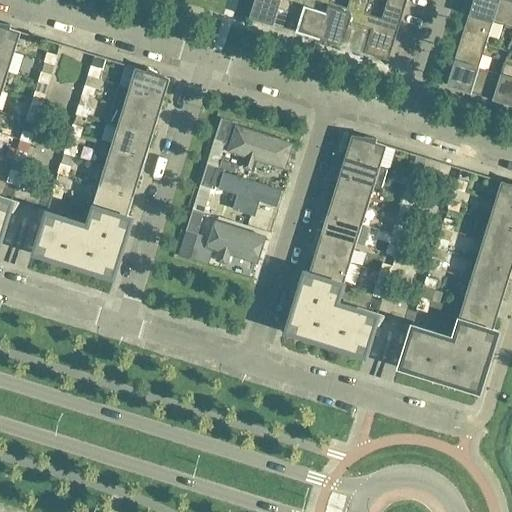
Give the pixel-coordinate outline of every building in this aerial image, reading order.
[(289,12),(292,0),(253,0),(248,17),(272,25),(277,8),(289,12)] [(318,39),(329,2),(330,3),(330,0),(292,0),(289,12),(300,15),(295,32),(318,39)] [(357,33),(364,13),(368,0),(348,0),(347,8),(330,3),(329,2),(318,39),(341,46),(346,29),(357,33)] [(511,27),(511,0),(472,0),(461,37),(485,45),(492,22),(511,27)] [(387,60),(404,7),(386,1),(381,19),(364,13),(357,33),(369,36),(363,53),(387,60)] [(0,48),(13,52),(20,32),(8,28),(9,25),(8,24),(0,23),(0,48)] [(478,68),(485,45),(461,37),(446,85),(493,99),(500,75),(478,68)] [(0,69),(7,72),(13,52),(0,48),(0,69)] [(54,65),(57,56),(46,52),(43,62),(54,65)] [(511,105),(511,65),(503,63),(500,75),(493,99),(511,105)] [(98,79),(101,69),(90,66),(87,75),(98,79)] [(162,99),(169,78),(157,74),(157,73),(149,68),(147,68),(146,71),(135,68),(128,88),(162,99)] [(48,85),(51,75),(40,72),(37,81),(48,85)] [(92,98),(95,89),(84,85),(81,95),(92,98)] [(156,118),(162,99),(128,88),(122,108),(156,118)] [(42,104),(45,95),(34,91),(31,101),(42,104)] [(86,117),(89,108),(78,105),(75,114),(86,117)] [(150,138),(156,118),(122,108),(116,127),(150,138)] [(36,124),(39,114),(28,111),(25,120),(36,124)] [(225,143),(231,123),(232,121),(220,118),(214,139),(215,139),(225,143)] [(80,137),(83,128),(72,124),(69,134),(80,137)] [(144,157),(150,138),(116,127),(110,147),(144,157)] [(30,143),(33,134),(22,130),(19,140),(30,143)] [(379,166),(385,145),(374,142),(375,139),(374,138),(364,137),(363,138),(351,135),(345,155),(379,166)] [(74,157),(76,147),(66,144),(63,153),(74,157)] [(138,177),(144,157),(110,147),(104,166),(138,177)] [(24,163),(27,153),(16,150),(13,159),(24,163)] [(387,169),(379,166),(345,155),(339,175),(373,185),(381,188),(387,169)] [(67,176),(70,167),(60,163),(57,173),(67,176)] [(211,188),(217,167),(207,164),(206,164),(199,185),(200,185),(211,188)] [(132,196),(138,177),(104,166),(98,186),(132,196)] [(420,179),(423,169),(412,166),(409,175),(420,179)] [(17,185),(21,173),(10,169),(6,182),(17,185)] [(367,205),(373,185),(339,175),(333,194),(367,205)] [(464,192),(467,182),(456,179),(453,189),(464,192)] [(511,206),(511,183),(511,185),(501,181),(494,201),(511,206)] [(60,199),(64,186),(54,183),(50,195),(60,199)] [(414,198),(417,189),(406,185),(403,195),(414,198)] [(126,215),(132,196),(98,186),(92,204),(126,215)] [(361,224),(367,205),(333,194),(327,214),(361,224)] [(0,197),(0,238),(12,201),(0,197)] [(458,212),(461,202),(450,199),(447,208),(458,212)] [(511,228),(511,206),(494,201),(488,221),(511,228)] [(113,277),(131,216),(126,215),(92,204),(86,224),(45,211),(32,252),(113,277)] [(408,218),(411,208),(400,205),(397,214),(408,218)] [(196,234),(203,213),(193,210),(192,210),(185,231),(186,231),(196,234)] [(355,244),(361,224),(327,214),(320,233),(355,244)] [(452,231),(454,221),(444,218),(441,228),(452,231)] [(511,249),(511,228),(488,221),(482,240),(511,249)] [(402,237),(405,227),(394,224),(391,234),(402,237)] [(255,281),(266,241),(215,228),(211,243),(186,236),(179,261),(255,281)] [(349,263),(355,244),(320,233),(314,253),(349,263)] [(445,251),(448,241),(438,238),(435,247),(445,251)] [(510,270),(511,263),(511,249),(482,240),(476,260),(510,270)] [(396,257),(399,247),(388,244),(385,253),(396,257)] [(342,283),(349,263),(314,253),(309,272),(342,283)] [(439,270),(442,261),(432,257),(429,267),(439,270)] [(504,290),(510,270),(476,260),(470,280),(504,290)] [(390,276),(393,266),(382,263),(379,273),(390,276)] [(336,302),(342,283),(309,272),(304,270),(284,331),(365,356),(377,315),(336,302)] [(433,290),(436,280),(426,277),(423,286),(433,290)] [(498,309),(504,290),(470,280),(464,299),(498,309)] [(382,299),(386,286),(376,283),(372,295),(382,299)] [(426,312),(430,300),(420,296),(416,309),(426,312)] [(492,329),(498,309),(464,299),(458,319),(492,329)] [(478,391),(497,330),(492,329),(458,319),(452,338),(411,325),(398,366),(478,391)]
